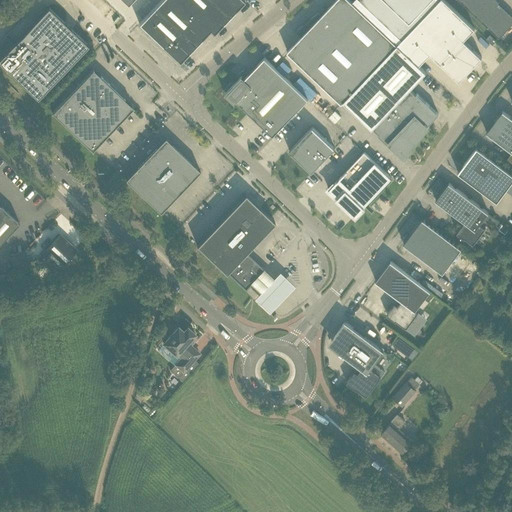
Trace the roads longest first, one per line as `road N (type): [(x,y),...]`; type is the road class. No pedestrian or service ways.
road 1 (secondary): [(219,324),(0,119)]
road 2 (unclassified): [(511,59),(357,263)]
road 3 (track): [(167,275),(97,511)]
road 4 (unclassified): [(357,263),(180,96)]
road 5 (unclassified): [(180,96),(293,0)]
road 6 (secondary): [(431,511),(327,419)]
